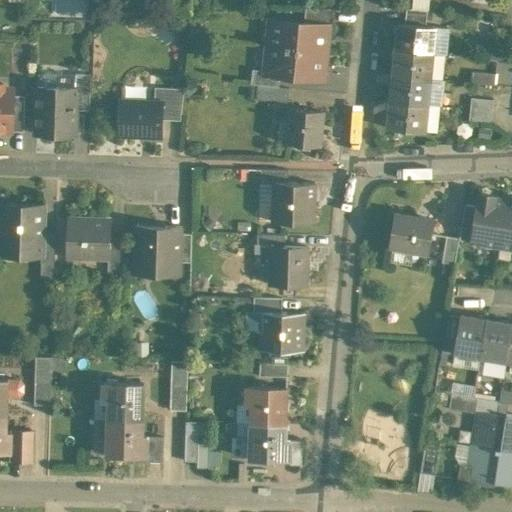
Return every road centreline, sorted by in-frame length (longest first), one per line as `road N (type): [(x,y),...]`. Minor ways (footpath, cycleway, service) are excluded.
road 1 (residential): [(354,167),(322,496)]
road 2 (residential): [(133,491),(322,496)]
road 3 (residential): [(170,170),(0,164)]
road 4 (residential): [(369,0),(354,167)]
road 5 (residential): [(511,161),(354,167)]
road 6 (residential): [(322,496),(469,511)]
road 7 (residential): [(0,488),(133,491)]
